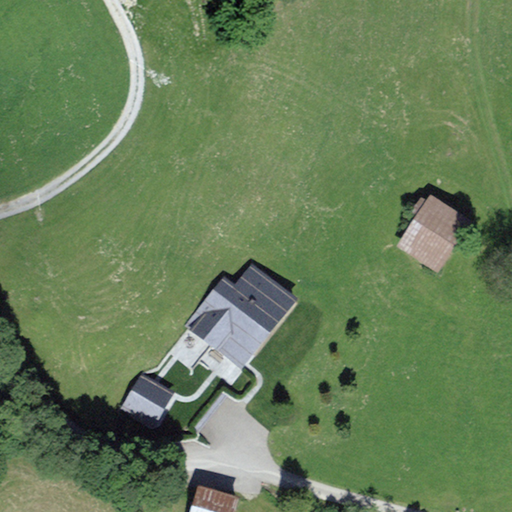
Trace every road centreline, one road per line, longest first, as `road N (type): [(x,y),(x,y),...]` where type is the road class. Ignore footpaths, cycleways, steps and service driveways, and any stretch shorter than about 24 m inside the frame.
road 1 (track): [(402,511),(77,428),(44,401),(0,335)]
road 2 (track): [(0,209),(64,182),(101,151),(125,114),(138,56),(110,0)]
